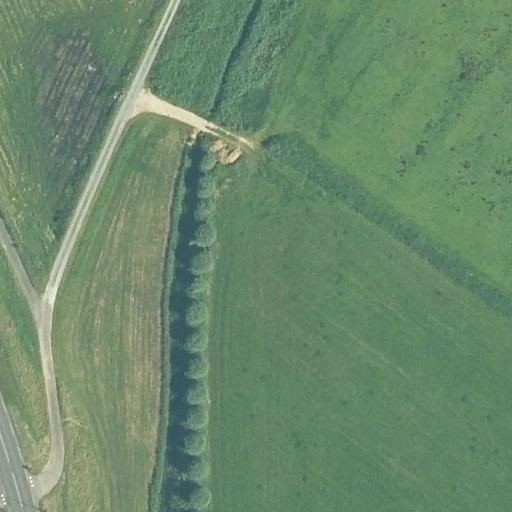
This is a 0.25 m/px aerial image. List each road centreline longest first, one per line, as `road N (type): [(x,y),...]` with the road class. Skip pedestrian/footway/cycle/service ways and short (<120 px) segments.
road 1 (unclassified): [(44,323),(61,247),(171,0)]
road 2 (unclassified): [(17,491),(41,484),(55,462),(44,323)]
